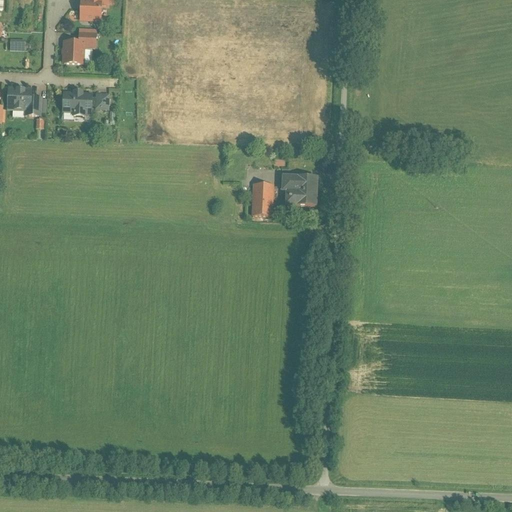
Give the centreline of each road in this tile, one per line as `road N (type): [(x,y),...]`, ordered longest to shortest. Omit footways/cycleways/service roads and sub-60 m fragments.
road 1 (unclassified): [(349,0),(324,491)]
road 2 (unclassified): [(0,478),(324,491)]
road 3 (unclassified): [(324,491),(511,500)]
